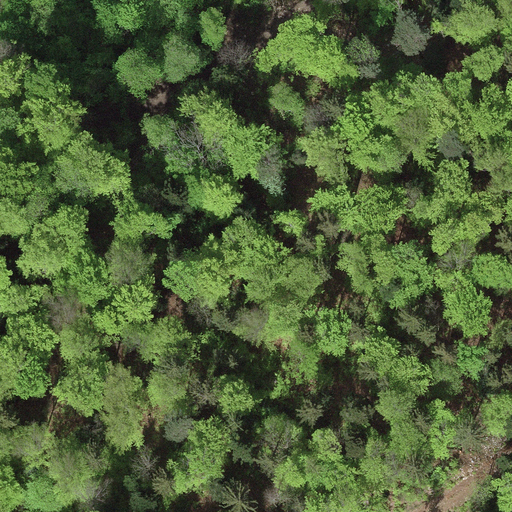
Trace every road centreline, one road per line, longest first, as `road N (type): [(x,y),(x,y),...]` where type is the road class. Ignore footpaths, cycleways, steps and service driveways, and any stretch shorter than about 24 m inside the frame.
road 1 (track): [(0,136),(119,113),(206,75),(317,0)]
road 2 (track): [(0,42),(99,56),(151,51),(262,0)]
